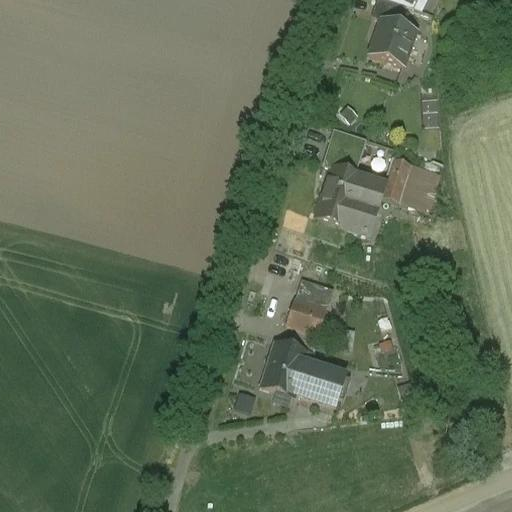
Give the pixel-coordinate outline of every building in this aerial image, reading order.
[(411,0),(378,0),(377,3),(405,12),(406,12),(411,0)] [(405,12),(377,3),(371,22),(381,26),(381,25),(399,31),(405,12)] [(399,31),(381,25),(381,26),(369,61),(402,72),(414,37),(399,31)] [(419,87),(404,82),(398,100),(413,105),(419,87)] [(428,129),(443,127),(440,101),(424,103),(428,129)] [(365,146),(332,135),(321,172),(330,174),(354,181),(365,146)] [(395,155),(365,146),(354,181),(360,183),(356,195),(375,201),(375,202),(380,203),(391,165),(392,165),(395,155)] [(392,165),(391,165),(380,203),(407,212),(419,174),(392,165)] [(354,181),(330,174),(316,221),(344,230),(345,230),(350,216),(356,218),(361,201),(355,199),(356,195),(360,183),(354,181)] [(361,201),(356,218),(350,216),(345,230),(344,230),(343,235),(362,241),(375,202),(375,201),(356,195),(355,199),(361,201)] [(305,285),(338,290),(341,277),(308,272),(305,285)] [(332,296),(301,286),(294,307),(325,317),(332,296)] [(294,307),(293,307),(286,330),(297,333),(318,340),(325,317),(294,307)] [(318,340),(297,333),(292,348),(313,355),(318,340)] [(307,358),(275,348),(261,391),(294,401),(294,399),(330,410),(340,381),(304,369),(307,360),(306,360),(307,358)] [(241,397),(236,413),(253,418),(258,402),(241,397)]
